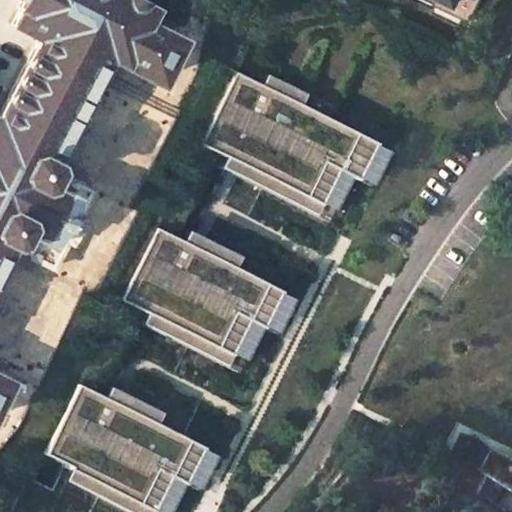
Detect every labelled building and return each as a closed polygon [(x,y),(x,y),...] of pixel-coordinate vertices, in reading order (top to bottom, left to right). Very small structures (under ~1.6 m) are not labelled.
[(48,268),(89,189),(70,179),(69,182),(43,169),(102,55),(150,80),(153,74),(156,72),(159,69),(162,66),(164,63),(165,59),(166,55),(167,51),(167,47),(170,41),(135,23),(141,10),(121,0),(20,0),(17,7),(19,8),(11,23),(38,37),(0,110),(0,251),(5,242),(31,256),(29,259),(48,268)] [(359,161),(370,140),(233,71),(197,140),(230,157),(315,200),(332,166),(351,176),(359,161)] [(264,308),(274,287),(153,226),(118,296),(147,311),(225,351),(242,316),(256,323),(264,308)] [(184,464),(196,442),(75,380),(40,448),(64,461),(62,463),(69,466),(145,505),(162,470),(177,478),(184,464)] [(476,494),(505,511),(511,511),(511,458),(490,448),(478,470),(486,475),(476,494)]
